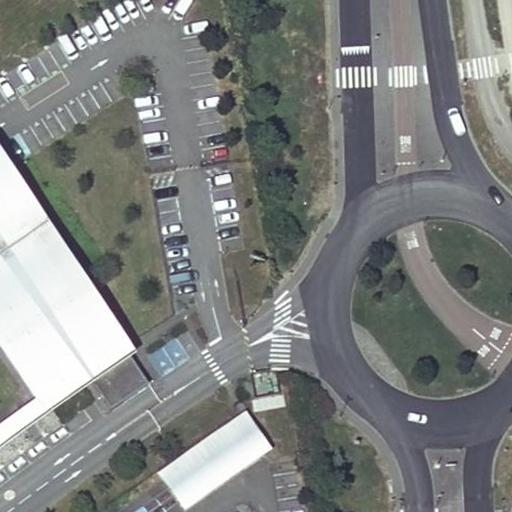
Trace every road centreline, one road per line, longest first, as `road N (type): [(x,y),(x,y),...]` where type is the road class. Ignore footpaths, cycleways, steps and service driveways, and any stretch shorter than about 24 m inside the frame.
road 1 (primary): [(354,0),(354,221)]
road 2 (primary): [(354,221),(330,266),(330,318),(350,371),(387,408)]
road 3 (primary): [(491,198),(451,132),(432,0)]
road 4 (primary): [(491,198),(431,188),(376,205),(354,221)]
